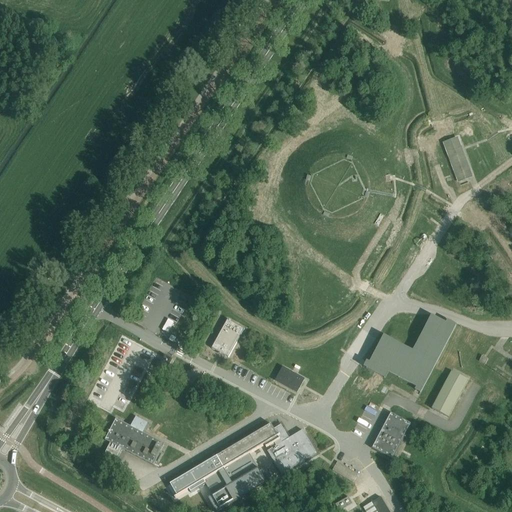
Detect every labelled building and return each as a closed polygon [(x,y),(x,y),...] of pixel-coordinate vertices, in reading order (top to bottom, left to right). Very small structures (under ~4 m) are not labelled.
[(461,183),(474,178),(460,139),(447,144),(461,183)] [(389,373),(417,388),(415,391),(421,394),(457,326),(448,322),(446,325),(432,317),(413,352),(384,337),(370,364),(367,362),(364,368),(385,379),(389,373)] [(229,359),(245,330),(228,321),(212,350),(229,359)] [(165,356),(159,366),(167,370),(173,361),(165,356)] [(283,369),(276,382),(297,394),(304,380),(283,369)] [(432,410),(449,418),(469,381),(452,372),(432,410)] [(411,425),(391,414),(372,450),(393,461),(411,425)] [(154,466),(165,445),(143,434),(148,424),(136,418),(131,428),(117,420),(106,442),(111,444),(122,450),(154,466)] [(215,459),(171,486),(178,497),(175,499),(189,491),(191,494),(206,485),(213,496),(208,499),(215,511),(221,511),(267,484),(250,455),(255,452),(265,446),(267,448),(266,448),(267,449),(275,444),(277,447),(267,453),(274,464),(275,465),(281,476),(314,457),(317,455),(314,450),(308,440),(303,432),(290,440),(289,440),(284,430),(281,426),(279,427),(278,428),(274,430),(274,429),(272,425),(271,425),(217,458),(215,459)] [(111,444),(105,454),(117,460),(122,450),(111,444)] [(339,463),(333,472),(354,485),(359,476),(339,463)] [(364,508),(366,511),(389,511),(381,498),(364,508)]
